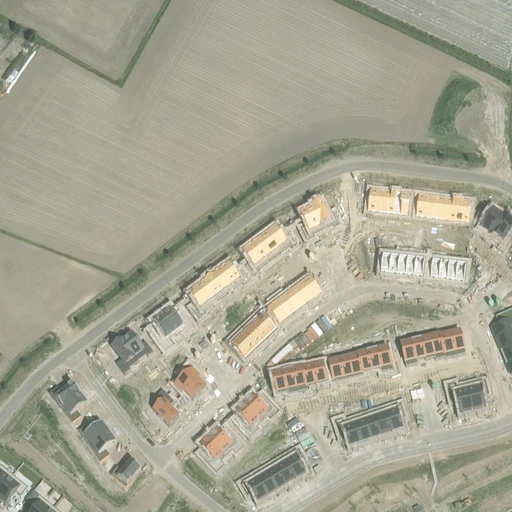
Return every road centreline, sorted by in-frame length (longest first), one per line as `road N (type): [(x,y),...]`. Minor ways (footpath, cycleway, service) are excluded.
road 1 (tertiary): [(68,349),(266,205),(321,176),(375,165),(511,189)]
road 2 (residential): [(68,349),(156,460)]
road 3 (residential): [(341,297),(378,286),(453,297),(466,310)]
road 4 (residential): [(240,382),(289,332),(341,297)]
